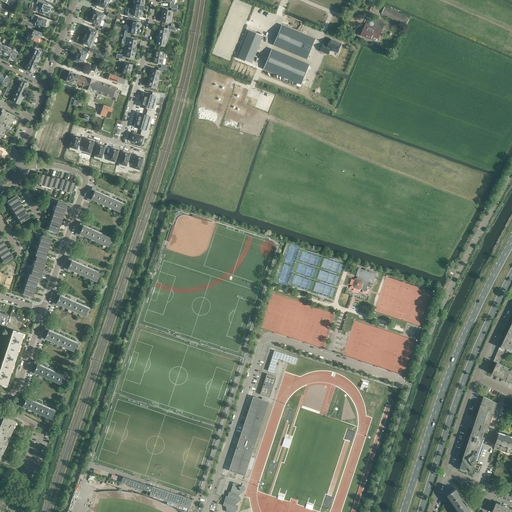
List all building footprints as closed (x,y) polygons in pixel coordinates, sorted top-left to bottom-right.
[(98,0),(98,2),(98,3),(97,5),(107,9),(108,6),(107,6),(108,3),(100,0),(98,0)] [(174,5),(174,3),(175,0),(173,0),(164,0),(164,1),(170,2),(170,4),(170,8),(172,8),(177,9),(178,6),(174,5)] [(51,7),(43,4),(42,8),(41,8),(39,8),(39,6),(37,5),(36,7),(34,11),(39,12),(39,13),(49,16),(50,12),(50,11),(51,7)] [(162,15),(170,17),(171,14),(172,14),(172,11),(177,12),(177,9),(172,8),(171,11),(168,11),(168,10),(166,10),(163,10),(162,12),(161,13),(161,14),(162,15)] [(407,25),(409,19),(385,8),(382,14),(407,25)] [(143,11),(133,9),(132,9),(131,13),(132,13),(132,15),(142,17),(142,14),(143,14),(143,12),(143,11)] [(93,15),(93,16),(102,20),(104,14),(95,10),(94,13),(93,13),(92,15),(93,15)] [(34,21),(32,25),(34,25),(34,26),(44,30),(46,25),(45,25),(46,20),(35,16),(34,20),(37,21),(37,22),(36,21),(36,22),(34,21)] [(92,17),(91,18),(91,19),(90,21),(101,26),(103,21),(102,20),(93,16),(92,17)] [(368,18),(361,36),(377,42),(378,39),(384,25),(368,18)] [(282,25),(274,44),(308,58),(316,39),(282,25)] [(158,33),(167,35),(167,32),(169,32),(169,29),(174,30),(175,27),(173,27),(171,26),(168,26),(167,29),(164,28),(165,28),(163,27),(163,28),(159,27),(159,30),(158,31),(158,32),(158,33)] [(85,33),(94,36),(95,33),(96,34),(97,31),(88,27),(87,29),(86,29),(85,32),(85,33)] [(249,30),(237,57),(251,63),(262,35),(249,30)] [(29,34),(28,38),(29,39),(39,43),(41,38),(40,38),(41,33),(33,31),(32,35),(31,34),(31,35),(29,34)] [(83,38),(92,42),(93,39),(94,39),(95,37),(94,36),(85,33),(85,35),(84,34),(83,38)] [(92,42),(83,38),(81,41),(82,41),(81,44),(90,48),(89,50),(97,54),(104,57),(105,56),(102,55),(103,52),(96,49),(95,50),(93,49),(94,47),(91,46),(91,45),(90,45),(92,42)] [(323,44),(320,50),(328,54),(330,49),(337,52),(341,43),(330,38),(327,46),(323,44)] [(41,55),(41,56),(42,54),(41,54),(42,52),(40,52),(41,49),(33,46),(29,53),(32,54),(40,58),(41,55)] [(7,48),(4,56),(8,59),(12,51),(7,48)] [(75,55),(84,58),(86,55),(87,56),(88,53),(78,49),(77,51),(77,52),(75,55)] [(272,49),(264,68),(302,84),(310,65),(272,49)] [(135,52),(125,50),(124,50),(123,55),(117,54),(116,58),(119,58),(124,59),(125,59),(126,57),(134,58),(134,56),(135,55),(135,54),(135,53),(135,52)] [(154,54),(153,56),(154,56),(154,57),(162,58),(163,56),(164,56),(165,53),(169,54),(170,51),(165,50),(165,53),(160,52),(160,51),(158,51),(158,52),(155,51),(155,54),(154,54)] [(12,51),(8,59),(13,61),(13,60),(13,61),(17,53),(12,51)] [(29,59),(38,63),(39,60),(39,61),(40,58),(32,54),(29,59)] [(85,59),(84,58),(75,55),(74,58),(75,58),(74,61),(83,64),(85,59)] [(162,64),(163,62),(162,62),(162,58),(154,57),(153,58),(152,60),(153,60),(153,63),(156,63),(156,64),(158,64),(162,64),(161,68),(166,69),(167,65),(162,64)] [(27,64),(36,68),(38,63),(37,63),(38,63),(29,59),(27,64)] [(30,71),(29,72),(32,73),(33,72),(33,73),(33,72),(34,72),(36,68),(27,64),(25,69),(30,71)] [(159,77),(161,72),(165,73),(166,69),(161,68),(160,71),(157,70),(157,69),(155,69),(155,70),(152,69),(151,71),(150,71),(149,73),(150,74),(159,77)] [(79,75),(76,74),(70,72),(67,81),(72,82),(72,84),(74,85),(76,84),(79,76),(79,75)] [(123,84),(125,79),(119,77),(119,78),(110,74),(108,80),(117,83),(117,82),(123,84)] [(148,80),(161,84),(162,83),(158,82),(159,77),(150,74),(149,77),(148,77),(148,79),(148,80)] [(6,75),(2,83),(7,86),(10,79),(10,78),(6,75)] [(85,78),(79,76),(76,84),(82,86),(85,78)] [(85,78),(82,86),(82,88),(113,98),(116,88),(88,78),(88,79),(85,78)] [(148,80),(148,83),(147,83),(146,85),(147,85),(146,88),(153,90),(154,88),(156,89),(158,83),(161,84),(148,80)] [(20,81),(18,86),(27,90),(29,85),(28,85),(28,84),(28,83),(25,82),(25,83),(20,81)] [(27,90),(18,86),(15,91),(24,94),(27,90)] [(15,91),(13,96),(21,99),(22,99),(23,96),(24,94),(15,91)] [(143,96),(142,100),(155,104),(156,97),(158,98),(160,94),(153,92),(152,95),(144,93),(143,96)] [(21,99),(13,96),(12,95),(9,100),(11,101),(19,104),(20,104),(21,102),(21,101),(21,99)] [(116,103),(115,103),(98,97),(95,106),(104,109),(101,117),(109,120),(116,103)] [(142,100),(140,107),(148,109),(147,112),(154,114),(155,110),(153,110),(155,104),(142,100)] [(14,121),(16,117),(5,111),(5,110),(0,108),(0,111),(3,113),(0,118),(0,136),(3,138),(5,135),(3,134),(4,133),(6,134),(7,131),(5,131),(6,129),(10,130),(11,127),(10,126),(10,125),(12,126),(13,124),(12,123),(13,121),(14,121)] [(138,113),(136,120),(149,124),(151,118),(153,118),(154,114),(147,112),(146,116),(138,113)] [(135,124),(135,127),(142,129),(141,132),(148,134),(149,131),(147,130),(149,124),(136,120),(135,124)] [(131,138),(130,141),(136,142),(135,144),(140,146),(140,144),(142,144),(144,138),(147,138),(148,134),(141,132),(140,136),(133,134),(132,134),(131,138)] [(71,141),(69,145),(70,145),(70,148),(76,150),(75,152),(79,153),(81,146),(78,145),(80,137),(79,137),(76,136),(73,135),(72,141),(71,141)] [(81,146),(79,153),(83,154),(84,152),(90,154),(91,149),(92,149),(93,145),(92,145),(93,141),(91,141),(91,140),(87,139),(87,140),(87,139),(84,147),(81,146)] [(96,152),(94,157),(100,159),(100,161),(104,162),(106,155),(102,154),(105,146),(104,146),(100,145),(98,144),(97,148),(95,148),(94,151),(96,152)] [(106,155),(104,162),(107,163),(108,161),(114,163),(116,158),(117,158),(118,154),(117,154),(118,150),(115,149),(112,148),(111,148),(109,156),(106,155)] [(120,160),(119,165),(125,167),(124,169),(128,170),(130,163),(127,162),(129,154),(125,153),(123,152),(121,156),(120,156),(119,159),(120,160)] [(130,163),(128,170),(132,171),(133,169),(139,171),(140,166),(142,166),(143,162),(142,162),(143,158),(140,157),(137,156),(136,156),(134,164),(130,163)] [(40,188),(41,184),(45,175),(39,173),(35,186),(40,188)] [(45,175),(41,184),(47,186),(50,177),(45,175)] [(61,189),(66,191),(70,181),(64,180),(61,189)] [(87,199),(90,200),(91,198),(119,211),(123,204),(95,191),(96,188),(92,186),(91,189),(87,199)] [(8,201),(10,205),(19,200),(16,196),(8,201)] [(19,200),(10,205),(13,210),(22,205),(19,200)] [(56,206),(66,209),(67,204),(58,200),(56,206)] [(25,209),(22,205),(13,210),(16,215),(25,209)] [(66,209),(56,206),(54,211),(64,214),(66,209)] [(16,215),(19,219),(27,214),(25,209),(16,215)] [(64,214),(54,211),(52,216),(62,219),(64,214)] [(27,214),(19,219),(21,223),(30,217),(27,214)] [(111,238),(106,236),(83,226),(84,223),(80,221),(79,224),(80,224),(75,234),(79,235),(80,233),(108,246),(111,238)] [(40,240),(50,243),(52,238),(42,235),(40,240)] [(40,240),(38,245),(48,248),(50,243),(40,240)] [(48,248),(38,245),(37,250),(47,253),(48,248)] [(0,253),(0,255),(2,259),(10,253),(7,248),(0,253)] [(35,255),(47,259),(47,258),(45,258),(47,253),(37,250),(35,255)] [(10,253),(2,259),(4,263),(13,257),(10,253)] [(47,259),(35,255),(37,256),(35,260),(45,264),(47,259)] [(64,268),(67,270),(68,268),(96,281),(100,273),(72,261),(73,258),(69,256),(68,259),(68,260),(64,268)] [(32,270),(42,273),(44,268),(34,265),(32,270)] [(358,276),(369,280),(374,281),(376,274),(359,268),(356,275),(358,276)] [(29,274),(39,277),(40,278),(42,273),(32,270),(30,274),(29,274)] [(29,274),(27,279),(37,282),(39,277),(29,274)] [(369,280),(358,276),(357,278),(354,279),(352,285),(354,288),(359,290),(362,289),(363,291),(365,292),(367,291),(368,289),(367,287),(369,280)] [(26,283),(24,289),(34,292),(36,287),(26,283)] [(34,292),(24,289),(23,294),(32,297),(34,292)] [(60,296),(61,293),(58,291),(57,294),(53,304),(56,305),(56,303),(85,316),(88,309),(60,296)] [(0,323),(5,325),(6,324),(7,322),(8,322),(10,316),(8,315),(9,314),(1,312),(2,310),(0,308),(0,323)] [(6,324),(5,325),(7,326),(6,327),(13,330),(13,329),(17,331),(17,329),(20,330),(24,317),(11,312),(10,316),(8,322),(7,322),(6,324)] [(49,330),(50,328),(46,326),(45,329),(41,339),(44,340),(45,338),(73,351),(77,343),(49,330)] [(13,329),(13,330),(7,347),(18,351),(21,343),(23,344),(23,341),(21,341),(24,333),(23,333),(23,331),(20,330),(17,329),(17,331),(13,329)] [(511,334),(508,332),(501,347),(505,349),(511,352),(511,350),(511,334)] [(7,347),(1,366),(12,370),(15,361),(17,362),(18,359),(16,358),(18,351),(7,347)] [(274,351),(267,371),(273,373),(276,365),(277,361),(281,359),(284,360),(295,364),(297,358),(274,351)] [(66,377),(41,366),(38,364),(39,362),(35,360),(34,363),(30,372),(33,374),(34,372),(62,385),(66,377)] [(497,362),(492,373),(499,376),(505,366),(499,363),(497,362)] [(0,385),(5,387),(6,386),(7,386),(9,378),(11,379),(12,377),(10,376),(12,370),(1,366),(0,369),(0,383),(0,384),(0,385)] [(511,369),(505,366),(499,376),(507,380),(511,369)] [(266,374),(263,383),(265,384),(264,385),(263,385),(260,394),(269,397),(272,390),(271,388),(271,386),(273,386),(276,377),(266,374)] [(23,406),(51,419),(55,411),(27,398),(28,396),(24,394),(23,397),(19,407),(22,408),(23,406)] [(253,396),(228,471),(244,476),(269,402),(253,396)] [(473,429),(471,433),(484,437),(486,438),(485,441),(495,444),(500,432),(491,429),(487,428),(487,427),(489,428),(497,403),(484,396),(477,418),(476,417),(472,429),(473,429)] [(4,417),(0,427),(0,460),(16,422),(4,417)] [(511,435),(500,431),(494,447),(511,453),(511,435)] [(472,473),(484,437),(471,433),(463,459),(464,459),(463,462),(462,462),(461,463),(460,464),(460,465),(460,467),(460,468),(462,470),(462,471),(463,471),(464,471),(465,471),(466,471),(467,470),(468,469),(469,469),(469,468),(472,473)] [(280,454),(287,456),(289,447),(281,446),(280,454)] [(152,487),(123,477),(121,482),(147,491),(148,489),(151,490),(152,487)] [(226,495),(224,500),(223,505),(226,506),(227,511),(234,511),(237,510),(236,504),(240,500),(239,495),(242,492),(243,491),(244,486),(233,482),(231,490),(233,490),(233,493),(229,496),(226,495)] [(195,500),(152,486),(152,487),(151,490),(148,489),(147,491),(146,494),(149,496),(167,502),(166,504),(184,510),(184,511),(186,511),(187,511),(189,509),(192,510),(195,500)] [(448,495),(452,502),(457,508),(466,502),(464,500),(461,495),(456,488),(448,495)] [(466,502),(457,508),(459,511),(472,511),(471,509),(466,502)] [(493,511),(492,511),(493,511),(494,511),(510,511),(511,509),(505,506),(506,505),(503,504),(503,505),(497,503),(493,510),(493,511)]
